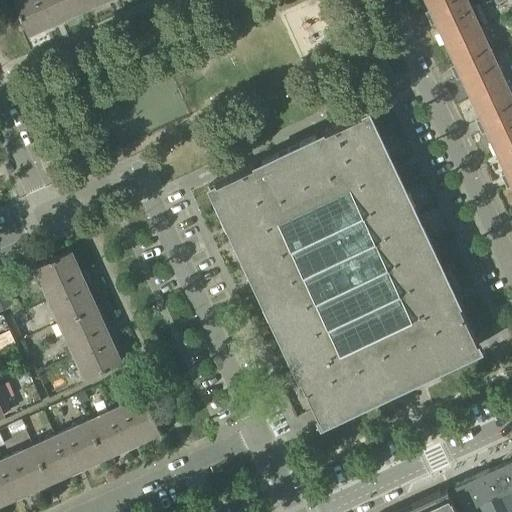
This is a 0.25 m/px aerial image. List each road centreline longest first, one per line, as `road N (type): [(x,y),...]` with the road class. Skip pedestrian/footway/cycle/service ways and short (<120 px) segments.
road 1 (residential): [(511,266),(389,0)]
road 2 (residential): [(260,430),(136,171)]
road 3 (residential): [(323,511),(511,424)]
road 4 (residential): [(84,511),(260,430)]
